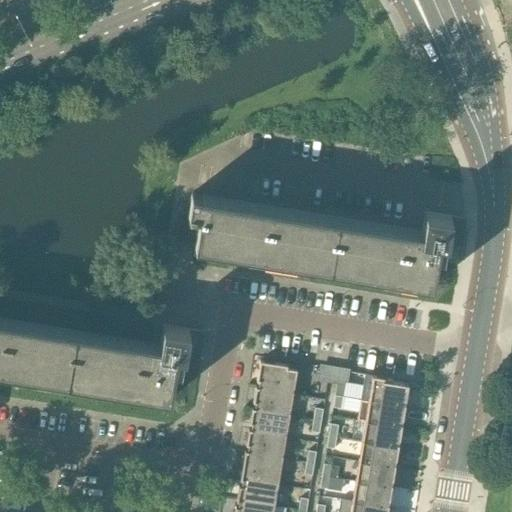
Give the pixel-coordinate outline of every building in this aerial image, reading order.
[(466,219),(425,212),(421,232),(191,194),(188,213),(180,212),(175,241),(194,244),(194,246),(196,247),(197,244),(430,283),(430,285),(432,286),(437,256),(439,242),(462,245),(466,219)] [(161,345),(0,318),(0,368),(159,394),(169,396),(168,399),(171,399),(178,355),(201,358),(205,332),(164,325),(161,345)] [(254,388),(292,394),(296,370),(286,368),(286,365),(259,361),(256,381),(258,381),(257,387),(255,387),(254,388)] [(329,368),(321,367),(319,379),(327,380),(329,368)] [(338,370),(336,382),(344,383),(346,371),(338,370)] [(364,374),(360,400),(403,407),(406,384),(391,381),(392,379),(364,374)] [(334,395),(342,397),(344,387),(336,385),(334,395)] [(288,416),(292,394),(254,388),(252,402),(254,403),(254,408),(251,408),(251,410),(288,416)] [(334,395),(332,407),(340,409),(342,397),(334,395)] [(399,427),(403,407),(360,400),(356,420),(364,421),(399,427)] [(312,420),(320,421),(322,409),(314,408),(312,420)] [(285,437),(288,416),(251,410),(249,424),(251,424),(250,430),(248,429),(247,431),(285,437)] [(320,421),(312,420),(310,432),(318,433),(320,421)] [(364,421),(360,441),(396,447),(399,427),(364,421)] [(328,436),(336,437),(337,425),(329,424),(328,436)] [(281,458),(285,437),(247,431),(245,445),(247,445),(247,451),(244,451),(244,452),(281,458)] [(336,437),(328,436),(326,448),(334,449),(336,437)] [(360,441),(357,461),(393,467),(396,447),(360,441)] [(305,462),(313,464),(315,452),(307,451),(305,462)] [(244,452),(240,478),(277,484),(281,458),(244,452)] [(390,487),(393,467),(357,461),(354,481),(390,487)] [(313,464),(305,462),(303,474),(311,476),(313,464)] [(321,476),(329,477),(331,465),(323,464),(321,476)] [(329,477),(321,476),(319,488),(327,489),(329,477)] [(274,506),(277,484),(240,478),(239,480),(242,481),(241,486),(238,486),(236,500),(274,506)] [(387,507),(390,487),(354,481),(350,501),(387,507)] [(298,510),(306,511),(307,499),(299,498),(298,510)] [(272,511),(274,506),(236,500),(236,502),(238,502),(237,508),(235,507),(234,511),(272,511)] [(385,511),(387,507),(350,501),(348,511),(385,511)]
